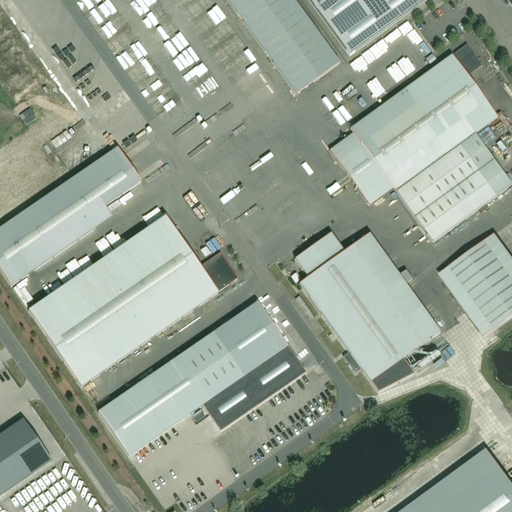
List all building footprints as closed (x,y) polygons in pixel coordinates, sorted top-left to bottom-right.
[(339,64),(292,0),(226,0),(296,96),(339,64)] [(307,0),(349,57),(427,0),(307,0)] [(411,22),(399,30),(406,40),(418,33),(411,22)] [(349,130),(361,145),(337,163),(369,207),(393,189),(432,244),(511,186),(474,136),(497,119),(466,76),(481,66),(466,45),(451,57),(451,56),(349,130)] [(132,102),(127,104),(131,115),(137,112),(132,102)] [(109,122),(113,132),(124,128),(120,118),(109,122)] [(136,118),(127,123),(132,134),(142,128),(136,118)] [(0,272),(11,288),(94,231),(86,221),(141,183),(117,149),(0,229),(0,272)] [(217,293),(237,280),(220,254),(200,268),(165,218),(28,313),(81,389),(218,294),(217,293)] [(221,225),(214,229),(217,234),(225,230),(221,225)] [(511,252),(496,226),(436,262),(482,337),(511,318),(511,252)] [(440,334),(422,308),(405,320),(353,247),(362,241),(361,241),(344,253),(331,234),(294,260),(308,279),(299,285),(348,354),(343,358),(355,375),(360,371),(378,395),(414,376),(403,361),(440,334)] [(213,236),(205,241),(212,251),(220,245),(213,236)] [(306,374),(257,304),(98,413),(128,458),(202,407),(220,433),(306,374)] [(414,360),(418,365),(438,350),(433,344),(414,360)] [(0,496),(51,462),(23,421),(0,436),(0,496)] [(511,511),(511,485),(498,467),(437,511),(511,511)]
